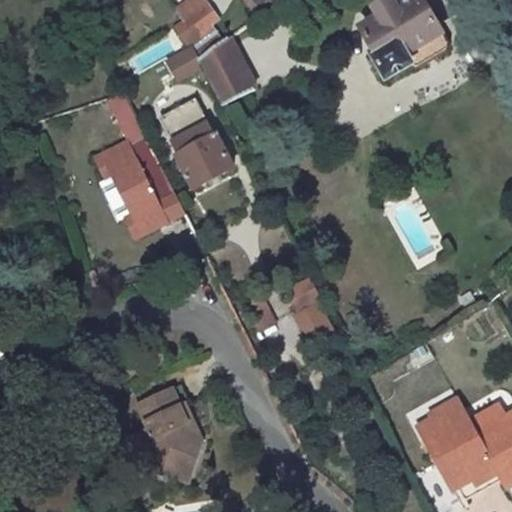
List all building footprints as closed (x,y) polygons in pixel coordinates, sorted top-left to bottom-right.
[(440,34),(419,0),(410,0),(394,9),(390,1),(375,10),(380,17),(361,28),(375,53),(373,54),(387,79),(410,65),(404,55),(440,34)] [(218,20),(207,4),(184,20),(195,37),(211,25),(218,20)] [(211,25),(195,37),(201,44),(217,33),(211,25)] [(447,44),(440,34),(404,55),(410,65),(411,68),(415,69),(446,51),(447,44)] [(202,68),(208,80),(240,63),(227,39),(198,60),(201,66),(202,68)] [(219,100),(222,106),(254,90),(240,63),(208,80),(215,92),(219,100)] [(202,68),(201,66),(180,79),(183,84),(197,75),(208,96),(215,92),(208,80),(202,68)] [(207,97),(211,105),(219,100),(215,92),(208,96),(207,97)] [(178,161),(195,192),(234,170),(222,148),(218,139),(216,140),(208,126),(172,145),(180,160),(178,161)] [(222,148),(234,170),(250,160),(236,139),(222,148)] [(126,220),(136,238),(184,215),(174,195),(159,203),(131,150),(99,166),(106,180),(113,176),(132,216),(126,220)] [(316,298),(288,310),(299,336),(327,324),(316,298)] [(179,442),(175,432),(184,428),(178,412),(182,410),(174,392),(132,410),(143,433),(125,440),(136,468),(171,482),(178,463),(184,466),(192,447),(179,442)] [(459,405),(418,429),(462,502),(503,478),(474,428),(459,405)] [(511,405),(474,428),(503,478),(511,493),(511,405)]
